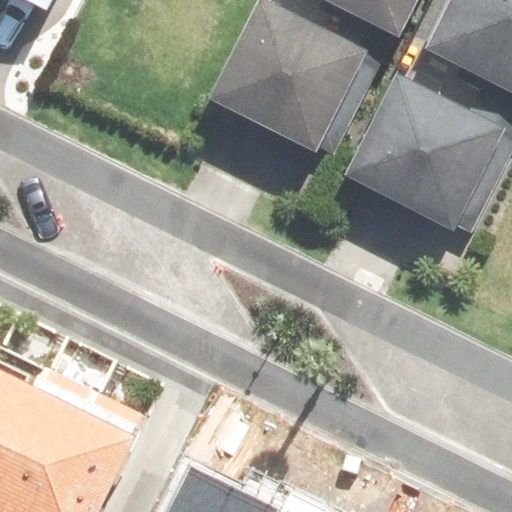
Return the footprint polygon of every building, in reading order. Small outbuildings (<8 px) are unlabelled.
[(211,83),(318,134),(369,28),(309,0),(255,0),(251,8),(248,7),(211,83)] [(404,55),(352,160),(460,213),(464,205),(468,208),(511,118),(511,0),(451,0),(435,34),(483,58),(468,88),(404,55)] [(369,0),(397,14),(403,0),(369,0)] [(0,344),(0,427),(33,359),(0,344)] [(33,359),(0,427),(0,489),(17,498),(73,381),(33,359)] [(73,381),(17,498),(45,511),(84,511),(134,409),(73,381)]
